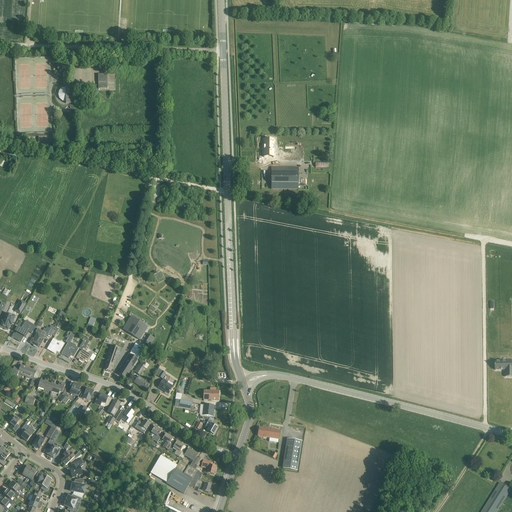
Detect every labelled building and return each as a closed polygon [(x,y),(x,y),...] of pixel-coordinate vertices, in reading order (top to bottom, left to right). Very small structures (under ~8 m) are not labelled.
[(108,88),(107,75),(98,75),(98,80),(98,89),(108,88)] [(65,86),(65,89),(63,90),(60,92),(60,95),(61,98),(63,100),(66,101),(66,104),(73,103),(72,85),(65,86)] [(262,144),(262,158),(272,158),(272,144),(262,144)] [(298,168),(271,167),(271,189),(298,190),(298,168)] [(16,311),(20,314),(26,304),(25,303),(25,302),(21,300),(17,307),(18,307),(16,311)] [(15,317),(7,314),(4,322),(2,322),(0,326),(0,327),(8,330),(8,329),(9,329),(10,326),(12,326),(15,317)] [(131,316),(123,329),(140,340),(148,327),(131,316)] [(14,333),(11,337),(21,343),(24,337),(25,338),(26,338),(26,337),(28,333),(29,333),(28,333),(27,332),(28,331),(31,334),(36,326),(30,323),(30,324),(26,321),(22,329),(21,328),(19,327),(18,327),(18,326),(17,327),(16,330),(15,331),(16,331),(17,332),(15,334),(14,333)] [(58,325),(54,330),(52,335),(55,337),(61,327),(58,325)] [(52,335),(54,330),(53,330),(49,328),(49,327),(46,333),(38,328),(36,332),(37,333),(34,339),(33,339),(30,343),(39,348),(40,346),(40,347),(41,346),(40,345),(45,337),(44,337),(44,336),(49,339),(52,335)] [(68,343),(62,354),(69,358),(71,356),(74,358),(79,348),(76,347),(77,346),(72,343),(70,342),(74,335),(71,333),(68,339),(66,342),(68,343)] [(149,335),(144,343),(149,346),(154,338),(149,335)] [(79,354),(76,358),(79,360),(80,359),(84,362),(83,362),(84,363),(85,360),(88,362),(93,354),(89,352),(88,354),(86,352),(87,350),(88,348),(86,347),(89,342),(87,341),(88,340),(88,339),(87,338),(87,337),(86,337),(79,348),(82,350),(81,352),(80,351),(79,354)] [(58,342),(54,339),(47,349),(51,351),(51,350),(55,353),(55,354),(56,351),(59,353),(65,344),(62,342),(58,342)] [(122,368),(118,374),(126,379),(138,359),(145,348),(143,347),(142,348),(136,344),(131,351),(131,352),(130,354),(129,354),(121,367),(122,368)] [(121,349),(112,345),(107,358),(105,363),(107,363),(104,370),(111,372),(112,370),(113,370),(114,366),(121,349)] [(134,372),(139,375),(145,365),(140,362),(134,372)] [(503,373),(503,382),(511,381),(511,363),(496,364),(496,373),(503,373)] [(27,377),(30,369),(21,365),(20,369),(14,367),(11,374),(17,376),(18,373),(27,377)] [(30,369),(27,377),(33,379),(31,384),(33,386),(38,380),(33,379),(36,371),(30,369)] [(45,390),(49,378),(46,377),(45,380),(41,379),(38,388),(45,390)] [(144,380),(138,377),(135,383),(144,389),(145,386),(147,388),(150,384),(146,382),(149,379),(146,377),(144,380)] [(49,378),(45,390),(52,392),(56,381),(53,380),(51,384),(48,383),(49,379),(49,378)] [(167,382),(164,379),(161,383),(158,387),(159,388),(159,387),(159,386),(165,390),(165,391),(168,394),(173,387),(166,383),(167,382)] [(56,381),(52,392),(59,394),(60,391),(63,393),(66,384),(59,382),(59,384),(55,383),(56,381)] [(79,390),(81,386),(74,384),(70,393),(78,397),(82,391),(79,390)] [(12,391),(9,386),(4,390),(7,395),(12,391)] [(91,398),(94,391),(87,389),(84,394),(82,393),(80,398),(89,402),(91,398)] [(204,400),(218,401),(219,392),(204,391),(204,400)] [(108,397),(101,394),(99,400),(97,399),(95,404),(100,406),(101,402),(105,404),(108,397)] [(60,400),(64,403),(68,398),(64,395),(60,400)] [(121,404),(115,400),(107,413),(114,416),(121,404)] [(176,401),(175,407),(191,409),(192,402),(187,401),(180,400),(180,402),(176,401)] [(213,416),(214,406),(203,405),(203,415),(213,416)] [(123,409),(116,421),(119,423),(122,419),(128,423),(129,422),(133,417),(132,416),(134,413),(129,409),(127,411),(123,409)] [(15,417),(13,415),(8,421),(11,423),(10,423),(13,425),(10,428),(15,432),(20,427),(17,425),(21,420),(16,417),(15,417)] [(110,417),(105,426),(111,429),(115,420),(110,417)] [(56,429),(57,425),(46,419),(45,423),(56,429)] [(150,424),(145,420),(143,424),(139,421),(137,424),(136,423),(135,426),(139,429),(141,427),(146,430),(150,424)] [(197,421),(196,422),(194,426),(200,430),(203,424),(197,421)] [(210,426),(206,424),(205,428),(208,430),(207,431),(213,434),(217,427),(211,424),(210,426)] [(22,437),(27,441),(32,435),(35,431),(30,427),(29,428),(25,425),(21,430),(25,433),(22,437)] [(51,427),(46,437),(50,439),(56,430),(51,427)] [(162,431),(155,427),(151,432),(155,435),(152,440),(157,443),(160,438),(158,436),(162,431)] [(131,428),(128,433),(135,437),(139,431),(135,428),(133,430),(131,428)] [(264,428),(259,428),(258,436),(279,440),(281,431),(264,428)] [(173,438),(166,434),(162,440),(166,442),(163,447),(168,450),(171,445),(169,444),(173,438)] [(33,446),(34,447),(34,448),(35,449),(36,450),(37,450),(38,449),(39,450),(41,446),(42,446),(43,443),(45,440),(39,436),(33,446)] [(132,445),(134,441),(128,438),(125,443),(131,446),(131,445),(132,445)] [(297,471),(302,441),(287,439),(283,468),(297,471)] [(184,446),(177,441),(174,447),(177,449),(174,454),(179,457),(183,452),(180,451),(184,446)] [(47,449),(45,453),(53,457),(56,452),(59,454),(62,447),(57,444),(56,447),(52,445),(49,450),(47,449)] [(198,454),(189,449),(185,456),(193,461),(190,467),(192,468),(198,458),(196,457),(198,454)] [(7,451),(6,450),(0,457),(0,458),(2,460),(1,461),(4,463),(6,459),(7,460),(9,458),(8,457),(11,454),(9,453),(10,452),(8,451),(7,451)] [(82,456),(79,452),(74,457),(71,453),(70,453),(68,451),(67,452),(64,455),(66,457),(61,461),(66,466),(71,461),(72,463),(76,460),(82,456)] [(192,468),(195,469),(197,466),(198,467),(203,459),(199,457),(198,458),(192,468)] [(83,474),(80,468),(84,465),(82,463),(83,463),(80,459),(71,465),(74,471),(70,472),(71,474),(70,474),(71,477),(72,477),(72,478),(83,474)] [(214,474),(215,469),(216,467),(212,466),(213,462),(203,460),(202,466),(201,467),(208,469),(207,473),(214,474)] [(197,480),(200,481),(202,474),(197,471),(195,469),(192,468),(190,467),(180,461),(175,469),(166,484),(184,494),(189,484),(195,486),(196,483),(197,480)] [(23,475),(27,477),(27,478),(32,469),(27,466),(23,475)] [(37,472),(32,469),(27,478),(32,480),(30,484),(33,486),(36,480),(33,479),(37,472)] [(39,482),(36,480),(33,486),(36,487),(38,484),(42,486),(47,478),(42,475),(39,482)] [(42,487),(47,489),(52,480),(47,477),(47,478),(42,486),(42,487)] [(82,485),(82,484),(84,483),(83,479),(75,480),(76,484),(73,484),(71,491),(84,494),(86,486),(82,485)] [(205,483),(200,481),(197,480),(196,483),(200,484),(198,491),(201,492),(201,491),(209,493),(211,486),(205,483)] [(22,485),(20,484),(18,486),(13,482),(9,487),(14,491),(17,493),(19,491),(19,492),(21,490),(22,491),(25,488),(22,485)] [(497,511),(511,490),(500,483),(481,511),(497,511)] [(3,494),(9,498),(11,500),(13,498),(14,499),(15,497),(17,499),(19,495),(17,493),(14,491),(12,493),(7,489),(3,494)] [(33,496),(31,501),(42,506),(43,503),(40,502),(41,499),(40,499),(41,496),(35,494),(34,496),(33,496)] [(66,503),(64,506),(68,508),(74,510),(76,503),(77,502),(80,503),(82,499),(72,495),(71,497),(68,496),(67,500),(66,499),(65,502),(66,503)] [(14,502),(11,500),(9,498),(7,500),(1,496),(0,497),(0,502),(3,505),(5,507),(7,505),(8,505),(9,504),(11,505),(14,502)] [(41,509),(42,506),(31,501),(29,506),(30,507),(29,509),(34,511),(36,509),(37,510),(38,507),(41,509)]
